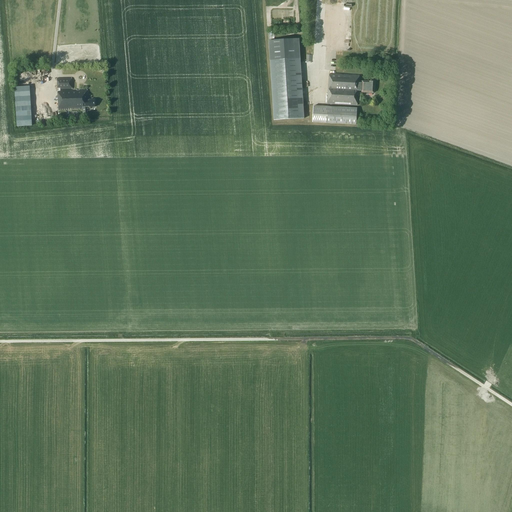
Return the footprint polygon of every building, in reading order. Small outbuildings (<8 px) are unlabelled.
[(299,38),(269,40),(274,120),(304,118),(299,38)] [(362,92),(368,93),(369,94),(372,94),(373,93),(374,93),(374,81),(362,81),(362,83),(359,83),(359,76),(329,74),(327,104),(357,105),(358,91),(362,91),(362,92)] [(90,107),(95,107),(95,100),(90,100),(88,100),(87,89),(72,90),(71,78),(57,78),(59,110),(83,109),(83,107),(90,107)] [(30,86),(15,87),(17,126),(32,125),(30,86)] [(356,124),(357,108),(313,106),(312,122),(356,124)]
